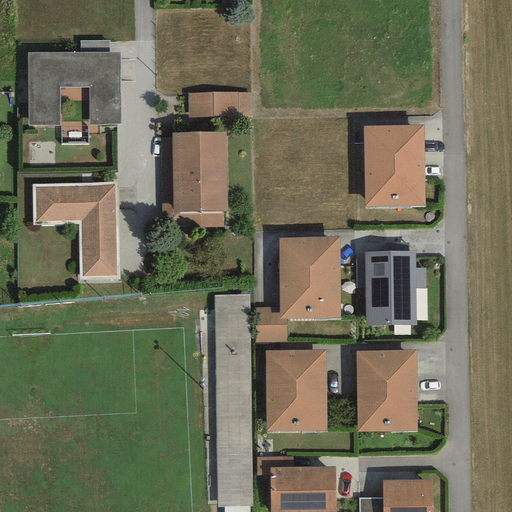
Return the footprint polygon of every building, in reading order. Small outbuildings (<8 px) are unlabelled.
[(79,41),(79,53),(109,53),(109,41),(79,41)] [(26,53),(27,125),(59,125),(59,88),(88,87),(88,125),(120,124),(119,52),(109,53),(79,53),(26,53)] [(187,93),(187,118),(251,117),(250,92),(187,93)] [(422,126),(362,127),(364,207),(424,206),(422,126)] [(225,132),(170,133),(172,204),(161,204),(161,229),(223,227),(222,211),(227,211),(225,132)] [(116,182),(31,184),(32,226),(77,225),(78,280),(119,279),(116,182)] [(338,237),(278,238),(279,307),(279,320),(284,320),(339,319),(338,237)] [(414,252),(363,252),(364,326),(415,325),(414,288),(413,268),(414,252)] [(424,268),(413,268),(414,288),(425,288),(424,268)] [(248,295),(213,295),(216,508),(224,508),(223,511),(248,511),(249,507),(252,507),(248,295)] [(279,307),(254,307),(254,342),(285,342),(284,320),(279,320),(279,307)] [(325,352),(265,351),(265,432),(326,432),(325,352)] [(414,352),(355,352),(356,433),(415,432),(414,352)] [(268,468),(291,467),(291,456),(255,457),(255,476),(268,476),(268,468)] [(291,467),(268,468),(268,476),(269,511),(334,511),(335,466),(291,467)] [(431,511),(431,480),(382,480),(382,499),(381,511),(431,511)] [(381,511),(382,499),(358,499),(358,511),(381,511)]
